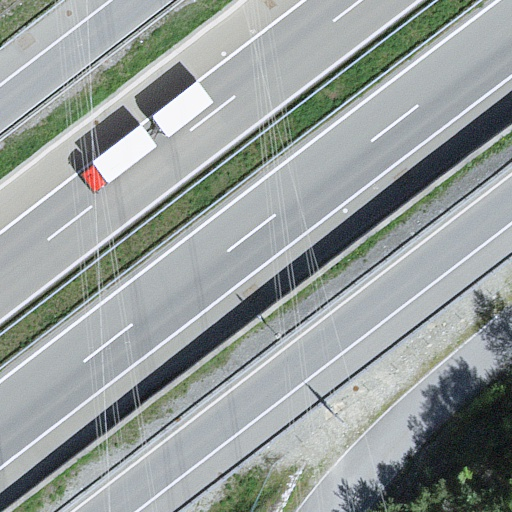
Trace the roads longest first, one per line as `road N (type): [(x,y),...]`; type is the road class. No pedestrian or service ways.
road 1 (motorway): [(0,427),(511,37)]
road 2 (motorway): [(109,511),(511,200)]
road 3 (motorway): [(356,0),(0,273)]
road 4 (motorway): [(134,0),(0,103)]
